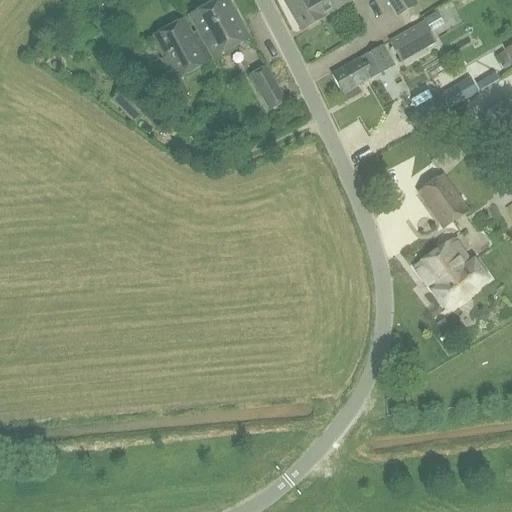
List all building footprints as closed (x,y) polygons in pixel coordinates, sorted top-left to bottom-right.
[(184,21),(153,38),(172,73),(163,78),(168,86),(213,60),(213,61),(250,40),(227,0),(220,0),(189,18),(197,32),(192,35),(184,21)] [(282,0),(302,32),(354,0),(282,0)] [(415,8),(410,0),(385,0),(397,18),(415,8)] [(78,51),(96,34),(83,21),(65,38),(78,51)] [(436,43),(430,33),(424,23),(424,21),(389,41),(389,42),(401,62),(436,43)] [(391,67),(378,46),(330,75),(343,96),(391,67)] [(286,103),(266,69),(250,77),(269,113),(286,103)] [(467,83),(406,116),(413,128),(473,95),(467,83)] [(110,100),(134,124),(148,111),(125,86),(110,100)] [(511,96),(511,95),(483,111),(511,159),(511,96)] [(443,228),(467,212),(442,177),(418,193),(443,228)] [(445,309),(487,279),(474,260),(469,264),(452,240),(414,267),(432,290),(432,291),(445,309)] [(444,319),(435,325),(441,333),(450,327),(444,319)] [(342,458),(350,469),(363,460),(356,449),(342,458)]
